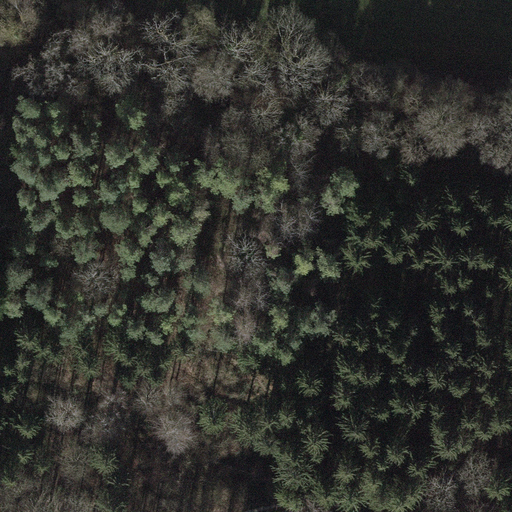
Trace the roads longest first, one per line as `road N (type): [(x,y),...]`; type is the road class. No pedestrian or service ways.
road 1 (track): [(0,45),(370,132),(511,154)]
road 2 (track): [(272,511),(511,475)]
